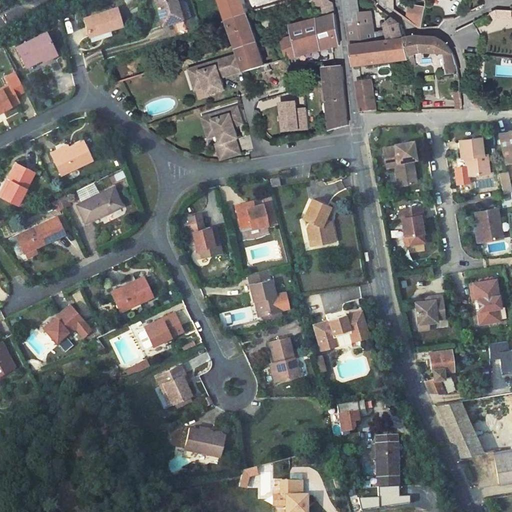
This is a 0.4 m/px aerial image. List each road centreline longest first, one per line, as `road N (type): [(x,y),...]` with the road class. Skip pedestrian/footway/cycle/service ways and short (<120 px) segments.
road 1 (unclassified): [(358,148),(392,330),(467,511)]
road 2 (residential): [(175,171),(122,115),(97,101),(77,102),(0,141)]
road 3 (residential): [(230,384),(174,256),(152,238)]
road 4 (residential): [(12,306),(152,238)]
road 5 (residential): [(428,120),(452,262)]
road 6 (unclassified): [(338,0),(354,123)]
